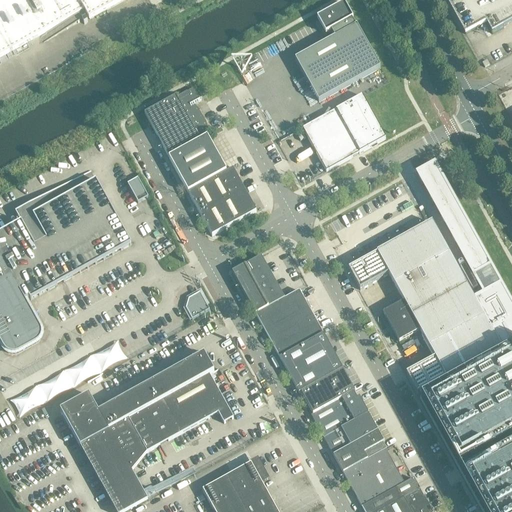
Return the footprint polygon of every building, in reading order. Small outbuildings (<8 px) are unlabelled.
[(0,0),(0,58),(25,45),(85,11),(90,20),(125,0),(0,0)] [(511,22),(511,0),(446,0),(465,35),(486,23),(492,33),(492,34),(511,22)] [(344,5),(317,20),(325,34),(331,32),(334,39),(296,60),(319,103),(380,69),(379,67),(357,26),(355,27),(351,20),(352,20),(344,5)] [(211,135),(195,106),(193,103),(198,100),(193,90),(177,99),(176,97),(144,115),(169,158),(211,135)] [(385,140),(362,97),(303,130),(326,172),(385,140)] [(305,139),(302,133),(297,135),(300,142),(305,139)] [(227,173),(207,138),(169,159),(188,194),(227,173)] [(490,267),(434,166),(418,176),(474,276),(490,267)] [(200,216),(245,192),(233,171),(189,195),(200,216)] [(30,301),(131,245),(96,181),(91,172),(15,213),(21,223),(0,234),(0,342),(4,350),(6,352),(9,354),(12,355),(16,355),(19,354),(36,344),(37,344),(38,343),(39,342),(39,341),(40,340),(40,339),(41,338),(41,337),(42,335),(42,334),(41,333),(40,329),(25,302),(29,299),(30,301)] [(148,198),(138,179),(128,185),(138,204),(148,198)] [(212,237),(256,213),(245,192),(200,216),(212,237)] [(368,242),(380,229),(380,249),(384,249),(384,232),(386,229),(390,229),(390,225),(395,230),(397,230),(397,238),(403,232),(399,228),(413,213),(409,209),(409,206),(414,200),(408,194),(398,194),(395,192),(388,192),(388,209),(391,209),(391,214),(388,217),(388,214),(380,214),(386,219),(374,232),(374,235),(368,235),(368,242)] [(355,223),(337,230),(343,245),(337,247),(339,254),(356,247),(355,245),(362,242),(355,223)] [(475,301),(432,224),(377,254),(378,255),(349,271),(360,291),(389,275),(402,299),(404,303),(403,304),(383,314),(399,343),(419,333),(418,332),(420,331),(435,359),(406,375),(418,395),(447,380),(470,368),(502,350),(475,301)] [(284,299),(262,259),(262,258),(232,274),(256,316),(285,300),(284,299)] [(511,306),(501,287),(487,294),(475,301),(502,350),(503,352),(511,346),(511,306)] [(324,335),(299,292),(285,300),(256,316),(280,360),(324,335)] [(210,311),(207,307),(200,293),(189,300),(186,309),(192,321),(210,311)] [(343,370),(324,335),(280,360),(299,394),(343,370)] [(19,415),(127,361),(119,345),(11,399),(19,415)] [(511,346),(503,352),(502,350),(470,368),(472,372),(422,400),(459,468),(511,439),(511,346)] [(81,446),(209,375),(210,376),(211,375),(201,357),(99,414),(90,398),(89,396),(60,412),(61,413),(63,413),(81,446)] [(353,393),(355,392),(343,370),(299,394),(299,395),(300,394),(301,395),(302,395),(313,415),(353,393)] [(147,453),(200,424),(218,414),(224,424),(234,419),(210,376),(209,375),(81,446),(112,502),(112,503),(117,511),(127,511),(148,501),(140,487),(132,473),(148,454),(147,453)] [(341,429),(368,414),(359,398),(357,400),(353,393),(313,415),(311,417),(323,439),(341,429)] [(379,433),(368,414),(341,429),(351,448),(379,433)] [(343,474),(386,451),(386,450),(382,444),(384,443),(379,433),(351,448),(341,429),(323,439),(343,474)] [(511,511),(511,446),(463,474),(483,511),(511,511)] [(404,485),(386,451),(343,474),(362,508),(404,485)] [(277,511),(262,485),(261,483),(264,481),(265,481),(264,478),(264,476),(263,474),(261,471),(260,469),(261,467),(259,464),(257,465),(255,463),(251,465),(203,491),(214,511),(277,511)] [(431,511),(414,480),(404,485),(362,508),(363,511),(431,511)] [(145,492),(148,498),(168,489),(165,482),(145,492)]
